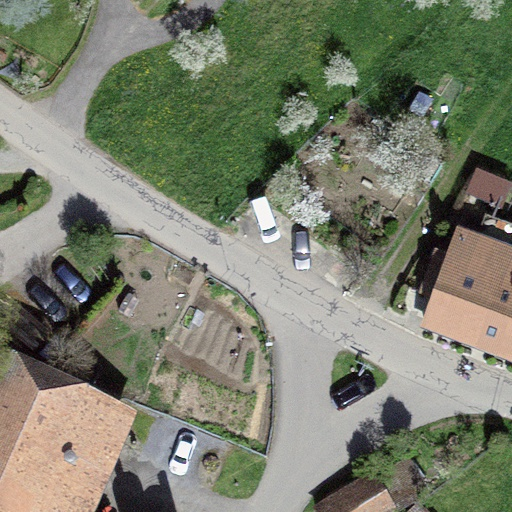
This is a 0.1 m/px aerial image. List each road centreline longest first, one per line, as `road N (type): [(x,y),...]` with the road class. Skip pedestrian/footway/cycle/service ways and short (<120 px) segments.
road 1 (tertiary): [(0,105),(322,325)]
road 2 (unclassified): [(445,375),(399,409),(279,466)]
road 3 (unclassified): [(279,466),(322,325)]
road 4 (tertiary): [(322,325),(445,375)]
